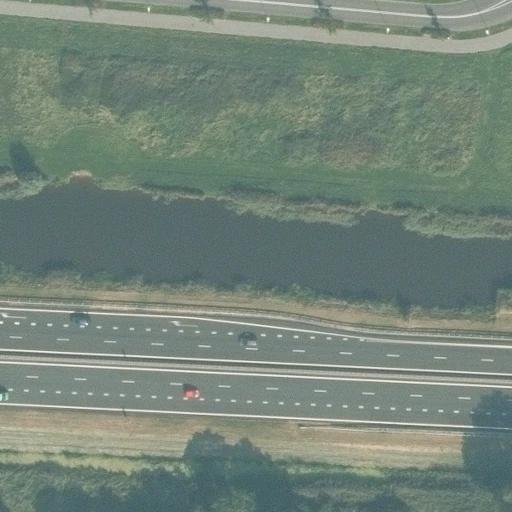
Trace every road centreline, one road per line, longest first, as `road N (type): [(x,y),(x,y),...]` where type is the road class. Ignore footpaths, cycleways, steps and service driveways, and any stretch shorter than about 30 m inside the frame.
road 1 (trunk): [(511,363),(0,338)]
road 2 (trunk): [(0,375),(511,400)]
road 3 (tertiary): [(462,17),(231,0)]
